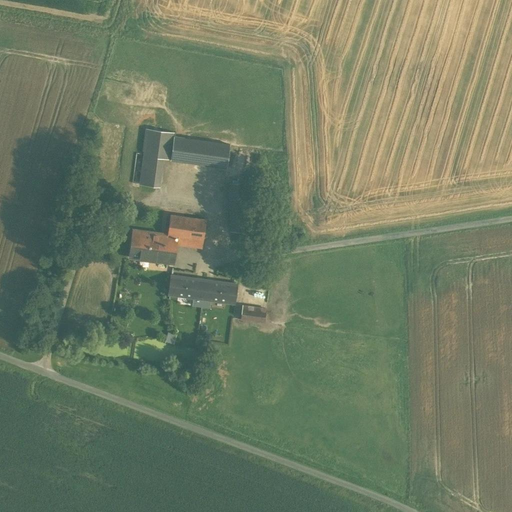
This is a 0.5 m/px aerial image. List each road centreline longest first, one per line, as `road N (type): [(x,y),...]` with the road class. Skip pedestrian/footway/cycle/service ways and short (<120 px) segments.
road 1 (unclassified): [(0,351),(348,483),(403,511)]
road 2 (track): [(511,217),(231,251)]
